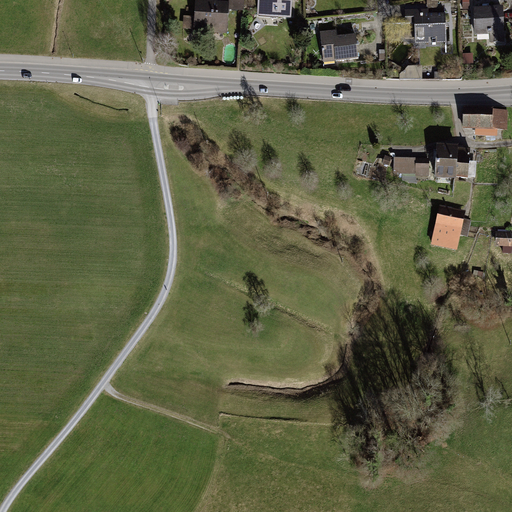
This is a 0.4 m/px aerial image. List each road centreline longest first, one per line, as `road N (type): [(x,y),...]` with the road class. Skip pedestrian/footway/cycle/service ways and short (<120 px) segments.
road 1 (track): [(2,511),(152,315),(170,275),(171,226),(150,84)]
road 2 (tertiary): [(150,84),(456,96)]
road 3 (track): [(102,384),(314,468)]
road 4 (tertiary): [(0,70),(150,84)]
